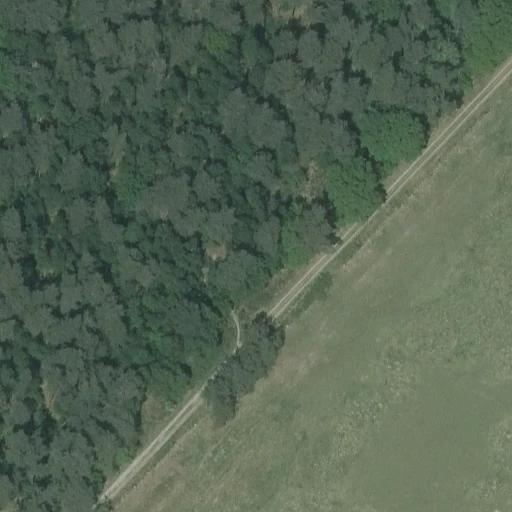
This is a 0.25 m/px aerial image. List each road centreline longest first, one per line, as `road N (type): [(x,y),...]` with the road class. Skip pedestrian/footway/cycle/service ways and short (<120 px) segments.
road 1 (track): [(273,321),(206,226),(94,147),(0,99)]
road 2 (track): [(273,321),(511,75)]
road 3 (track): [(93,511),(273,321)]
